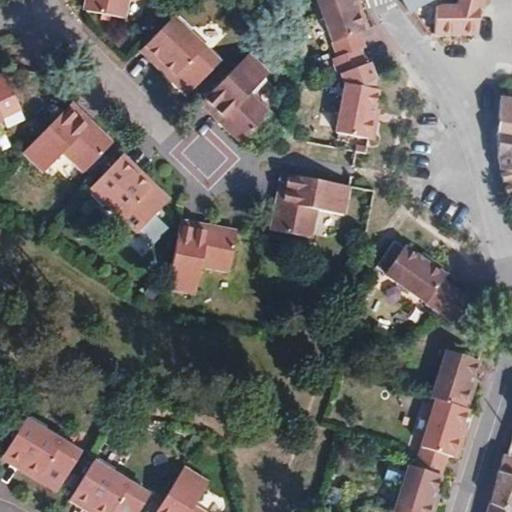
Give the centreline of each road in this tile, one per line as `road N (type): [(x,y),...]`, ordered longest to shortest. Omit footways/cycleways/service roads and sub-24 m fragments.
road 1 (residential): [(387,0),(449,103),(506,262)]
road 2 (unclassified): [(49,2),(67,39),(216,173)]
road 3 (residential): [(511,390),(469,511)]
